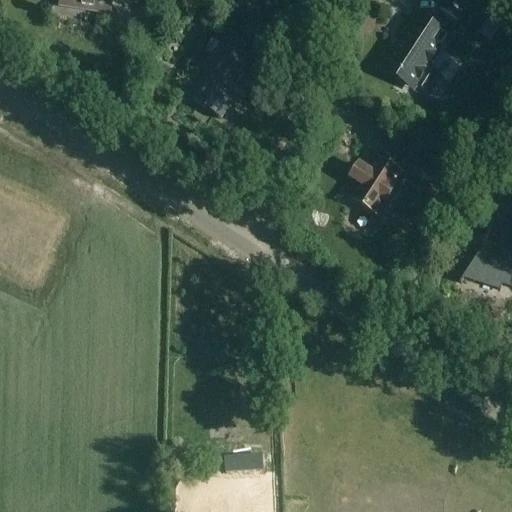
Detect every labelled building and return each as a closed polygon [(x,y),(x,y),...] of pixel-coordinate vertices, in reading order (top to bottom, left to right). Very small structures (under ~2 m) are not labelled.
[(61,0),(60,8),(110,17),(113,1),(138,5),(138,0),(61,0)] [(458,22),(472,2),(468,0),(445,0),(439,9),(458,22)] [(413,93),(417,88),(430,96),(442,78),(428,70),(441,49),(435,45),(442,33),(414,16),(379,71),(413,93)] [(209,74),(191,101),(220,120),(230,106),(236,110),(254,83),(242,75),(249,64),(246,62),(222,46),(219,44),(218,44),(210,57),(202,69),(209,74)] [(446,189),(455,175),(414,149),(405,163),(446,189)] [(374,160),(366,171),(356,187),(348,198),(377,217),(402,178),(374,160)] [(511,227),(508,240),(511,240),(511,244),(509,254),(484,246),(462,281),(498,292),(500,286),(511,289),(511,227)] [(226,474),(262,473),(261,458),(261,457),(225,459),(226,474)]
